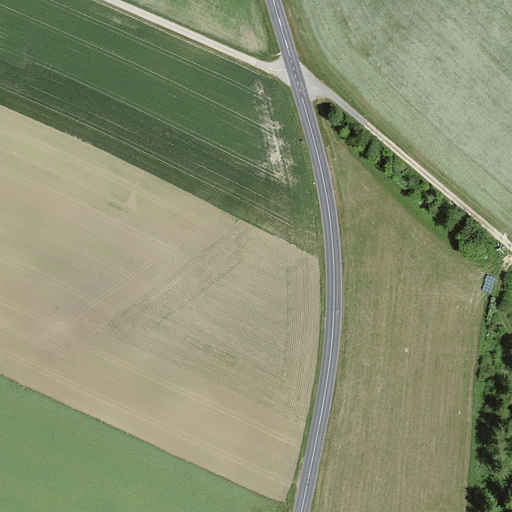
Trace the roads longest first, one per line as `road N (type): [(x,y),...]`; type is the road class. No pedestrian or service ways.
road 1 (tertiary): [(301,511),(331,352),(333,243),(313,136),(273,0)]
road 2 (track): [(111,0),(326,90),(511,247)]
